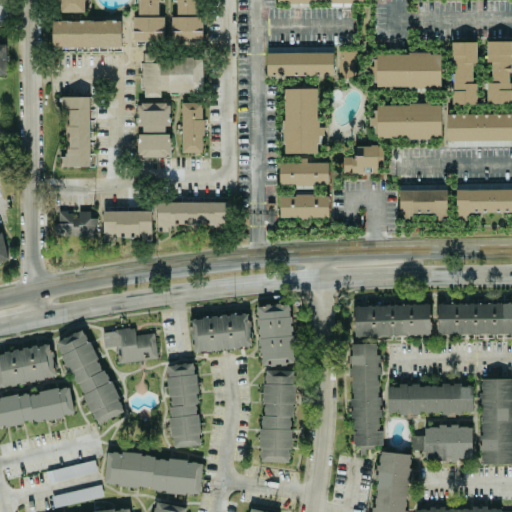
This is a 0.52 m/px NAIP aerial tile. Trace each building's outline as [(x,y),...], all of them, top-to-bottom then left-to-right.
[(84,11),(83,0),(58,0),(59,12),(84,11)] [(163,42),(163,16),(158,16),(158,0),(137,0),(137,16),(133,16),(133,41),(163,42)] [(199,41),(199,0),(174,0),(175,16),(172,16),(171,41),(199,41)] [(121,45),(120,19),(51,21),(52,46),(121,45)] [(477,104),(475,41),(451,42),(452,104),(477,104)] [(511,41),(486,41),(486,62),(491,63),(491,83),(486,83),(486,103),(510,103),(511,41)] [(266,47),(266,76),(333,75),(333,46),(266,47)] [(337,77),(353,78),(355,51),(338,50),(337,77)] [(376,86),(440,87),(440,53),(376,52),(376,86)] [(202,57),(162,57),(162,53),(143,53),(143,97),(160,97),(160,92),(202,92),(202,57)] [(283,88),(283,153),(316,153),(317,135),(323,135),(323,127),(317,126),(317,88),(283,88)] [(89,166),(89,96),(59,96),(59,107),(67,107),(67,156),(60,156),(60,166),(89,166)] [(181,152),(202,152),(202,102),(181,102),(181,152)] [(170,125),(170,103),(136,103),(136,125),(143,125),(143,134),(137,134),(137,156),(170,156),(170,133),(164,134),(163,125),(170,125)] [(441,137),(441,103),(376,104),(377,138),(441,137)] [(511,112),(445,114),(446,141),(511,139),(511,112)] [(342,173),(362,174),(362,166),(371,166),(371,173),(377,173),(377,145),(354,145),(354,157),(342,156),(342,173)] [(328,161),(299,161),(299,162),(278,162),(278,184),(328,184),(328,161)] [(399,221),(411,220),(411,212),(435,212),(435,216),(446,216),(446,184),(429,184),(429,189),(399,190),(399,221)] [(455,219),(469,219),(469,212),(511,211),(511,189),(456,189),(455,219)] [(279,217),(328,217),(328,195),(279,195),(279,217)] [(156,202),(157,231),(167,231),(166,225),(226,224),(226,201),(210,202),(210,201),(156,202)] [(54,235),(93,234),(93,210),(57,211),(58,222),(53,222),(54,235)] [(103,210),(102,237),(151,238),(151,211),(103,210)] [(0,262),(8,261),(2,232),(0,232),(0,262)] [(437,333),(511,333),(511,302),(437,303),(437,333)] [(354,336),(431,334),(430,303),(353,305),(354,336)] [(291,304),(257,305),(259,365),(293,364),(291,304)] [(189,318),(192,352),(252,346),(248,312),(189,318)] [(154,333),(135,335),(134,327),(102,331),(104,347),(115,346),(117,363),(157,358),(154,333)] [(121,413),(86,328),(58,339),(93,425),(121,413)] [(0,352),(0,387),(56,376),(50,343),(0,352)] [(379,343),(351,343),(351,446),(361,445),(361,448),(373,448),(373,445),(380,445),(379,343)] [(165,365),(172,447),(200,445),(194,363),(165,365)] [(291,462),(292,370),(262,370),(261,462),(291,462)] [(511,463),(511,378),(480,378),(479,463),(511,463)] [(387,411),(472,414),(473,385),(398,383),(398,387),(387,386),(387,411)] [(0,426),(74,414),(69,386),(0,397),(0,426)] [(424,459),(472,458),(471,425),(423,426),(424,459)] [(405,511),(411,454),(378,451),(372,511),(405,511)] [(106,454),(104,484),(152,486),(152,491),(199,493),(201,459),(106,454)] [(46,471),(49,482),(97,472),(94,460),(46,471)] [(103,496),(100,484),(50,495),(53,507),(103,496)]
